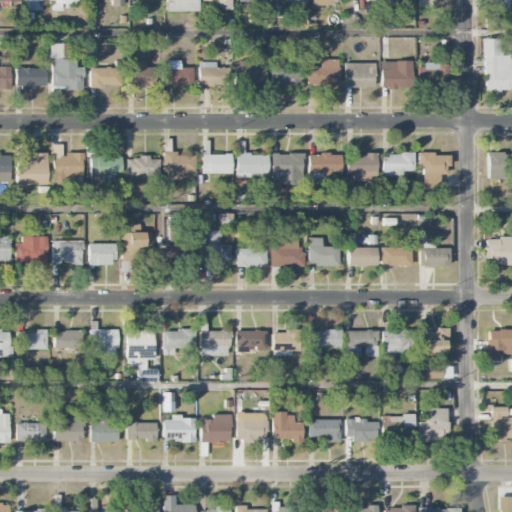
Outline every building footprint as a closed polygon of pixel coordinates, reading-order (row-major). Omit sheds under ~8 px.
[(511,56),(499,56),(500,39),(483,39),(482,90),(511,90),(511,56)] [(82,89),(82,67),(75,68),(75,59),(61,59),(61,44),(49,44),(50,90),(82,89)] [(338,60),(319,59),(319,67),(306,67),(305,85),(337,86),(338,60)] [(154,68),(143,67),(144,60),(127,60),(126,87),(153,88),(154,68)] [(179,61),(161,61),(161,87),(191,86),(191,68),(179,68),(179,61)] [(255,61),(234,61),(234,84),(263,84),(263,69),(254,69),(255,61)] [(380,88),(410,88),(410,61),(379,61),(380,88)] [(215,62),(197,62),(197,85),(225,86),(226,68),(215,67),(215,62)] [(342,87),(372,88),(373,64),(343,63),(342,87)] [(416,83),(439,82),(438,64),(416,64),(416,83)] [(0,88),(9,89),(9,67),(0,66),(0,88)] [(87,68),(88,87),(120,86),(120,67),(87,68)] [(14,88),(33,88),(33,86),(44,86),(45,68),(14,68),(14,88)] [(270,68),(269,87),(298,87),(298,69),(270,68)] [(28,153),(28,143),(15,143),(14,186),(44,186),(45,153),(28,153)] [(162,179),(187,180),(187,171),(193,172),(193,156),(174,155),(174,152),(162,151),(162,179)] [(486,179),(507,179),(506,152),(485,153),(486,179)] [(51,153),(50,186),(72,186),(73,177),(81,177),(82,154),(51,153)] [(266,153),(235,153),(235,177),(253,177),(253,173),(266,173),(266,153)] [(301,153),(269,154),(270,185),(302,184),(301,153)] [(0,154),(0,184),(8,184),(7,154),(0,154)] [(199,155),(200,174),(230,173),(229,154),(199,155)] [(340,172),(339,154),(307,155),(307,173),(327,173),(340,172)] [(412,171),(412,154),(381,154),(380,176),(401,176),(401,171),(412,171)] [(421,166),(421,188),(438,188),(438,175),(447,175),(447,154),(417,154),(417,166),(421,166)] [(345,155),(345,179),(375,179),(375,155),(345,155)] [(120,177),(119,156),(88,157),(89,184),(113,183),(113,178),(120,177)] [(157,159),(148,159),(148,157),(125,157),(125,176),(157,176),(157,159)] [(151,233),(139,233),(139,224),(128,224),(128,233),(120,232),(119,272),(129,272),(129,255),(151,256),(151,233)] [(219,230),(200,229),(200,262),(229,262),(230,245),(219,245),(219,230)] [(46,264),(46,237),(37,236),(37,232),(21,231),(20,243),(13,243),(13,264),(46,264)] [(0,261),(8,262),(8,236),(0,236),(0,261)] [(336,266),(336,247),(321,246),(321,237),(307,237),(306,265),(336,266)] [(511,238),(484,238),(484,259),(495,259),(495,265),(511,265),(511,238)] [(301,241),(270,240),(269,266),(300,267),(301,241)] [(50,265),(59,265),(59,264),(80,264),(80,241),(50,241),(50,265)] [(113,265),(112,243),(86,244),(87,266),(113,265)] [(447,249),(432,249),(432,243),(418,243),(419,267),(447,267),(447,249)] [(163,244),(163,259),(190,260),(191,245),(163,244)] [(374,247),(346,247),(346,266),(374,266),(374,247)] [(410,248),(380,247),(379,265),(409,266),(410,248)] [(265,249),(235,248),(235,267),(265,267),(265,249)] [(204,330),(204,321),(198,320),(197,356),(226,356),(226,331),(204,330)] [(151,330),(133,330),(133,321),(124,321),(124,367),(135,367),(135,382),(153,382),(153,370),(144,370),(144,359),(152,359),(151,330)] [(95,329),(95,322),(91,322),(91,328),(88,328),(87,348),(95,349),(95,355),(115,355),(115,330),(95,329)] [(271,333),(271,354),(298,354),(298,330),(283,329),(283,333),(271,333)] [(511,347),(511,329),(485,330),(485,360),(500,360),(500,354),(510,354),(510,347),(511,347)] [(0,357),(11,358),(11,346),(7,346),(8,331),(0,330),(0,357)] [(45,349),(45,330),(34,330),(34,333),(14,333),(14,350),(45,349)] [(160,348),(192,349),(193,330),(160,330),(160,348)] [(265,351),(264,330),(233,331),(234,352),(265,351)] [(339,331),(307,330),(307,356),(320,356),(320,348),(339,348),(339,331)] [(380,330),(380,352),(410,351),(410,335),(407,336),(407,330),(380,330)] [(80,331),(52,331),(51,348),(80,349),(80,331)] [(343,331),(343,357),(359,357),(359,347),(365,347),(365,357),(375,357),(376,331),(343,331)] [(504,407),(488,407),(489,443),(504,443),(504,438),(511,437),(511,419),(505,420),(504,407)] [(447,408),(429,408),(429,420),(416,421),(416,442),(447,441),(447,408)] [(301,443),(300,422),(292,422),(292,412),(270,413),(271,439),(290,439),(290,443),(301,443)] [(233,441),(265,441),(265,413),(234,413),(233,441)] [(227,414),(210,415),(211,419),(197,419),(197,442),(228,441),(227,414)] [(412,416),(380,415),(380,442),(412,442),(412,416)] [(160,441),(192,441),(192,417),(169,416),(169,420),(161,419),(160,441)] [(52,441),(81,442),(82,418),(53,417),(52,441)] [(88,442),(116,442),(115,423),(104,423),(104,417),(88,417),(88,442)] [(338,419),(307,420),(307,438),(328,438),(328,442),(338,442),(338,419)] [(376,420),(344,420),(344,440),(376,440),(376,420)] [(154,422),(124,423),(124,440),(154,440),(154,422)] [(45,441),(44,423),(14,423),(15,441),(45,441)] [(160,511),(193,511),(193,505),(173,504),(173,496),(161,495),(160,511)]
